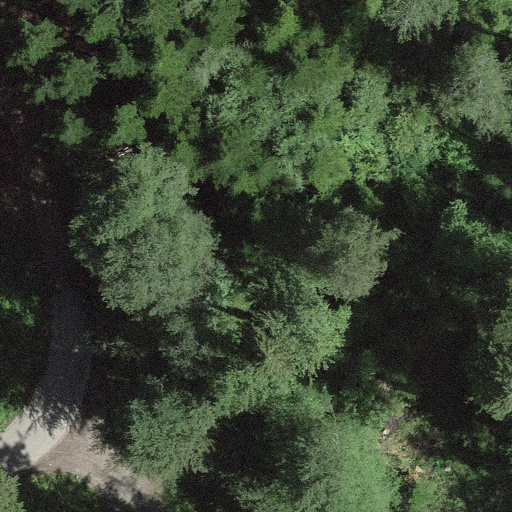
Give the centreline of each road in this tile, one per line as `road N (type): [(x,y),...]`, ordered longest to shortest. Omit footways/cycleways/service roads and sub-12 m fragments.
road 1 (track): [(60,419),(69,349),(49,210),(0,35)]
road 2 (track): [(154,511),(114,460),(60,419)]
